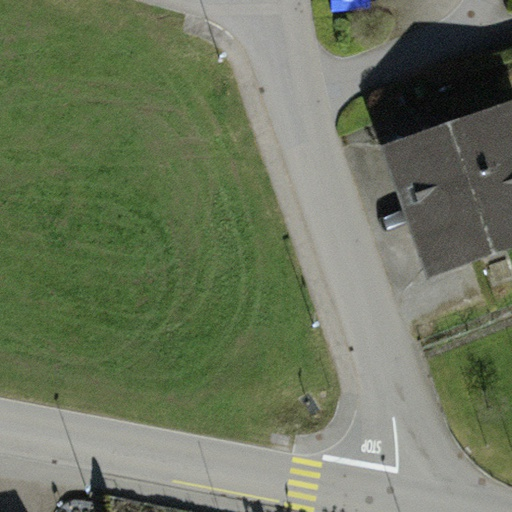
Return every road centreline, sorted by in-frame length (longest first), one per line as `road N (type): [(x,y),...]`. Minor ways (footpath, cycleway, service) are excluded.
road 1 (residential): [(398,501),(394,383),(295,95)]
road 2 (tertiary): [(0,427),(398,501)]
road 3 (residential): [(295,95),(452,38),(485,0)]
